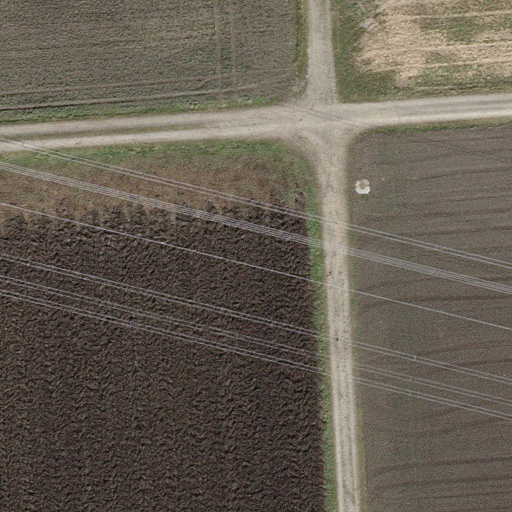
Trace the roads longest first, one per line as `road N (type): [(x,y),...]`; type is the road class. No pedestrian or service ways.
road 1 (track): [(0,141),(511,106)]
road 2 (track): [(351,511),(324,0)]
